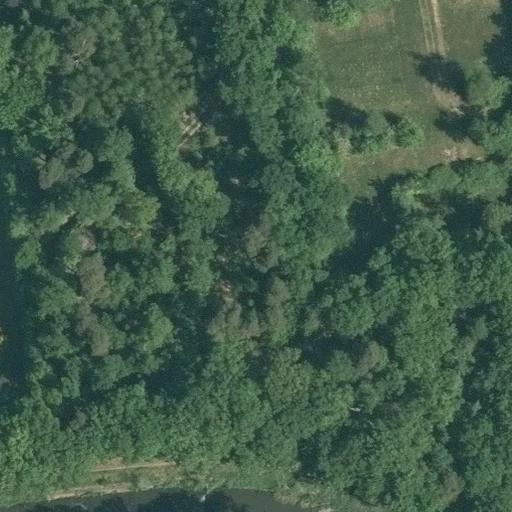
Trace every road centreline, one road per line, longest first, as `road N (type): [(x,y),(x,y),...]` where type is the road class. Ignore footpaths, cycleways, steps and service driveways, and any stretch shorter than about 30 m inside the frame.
road 1 (tertiary): [(0,416),(511,287)]
road 2 (track): [(414,0),(434,161),(374,167)]
road 3 (track): [(336,54),(511,30)]
